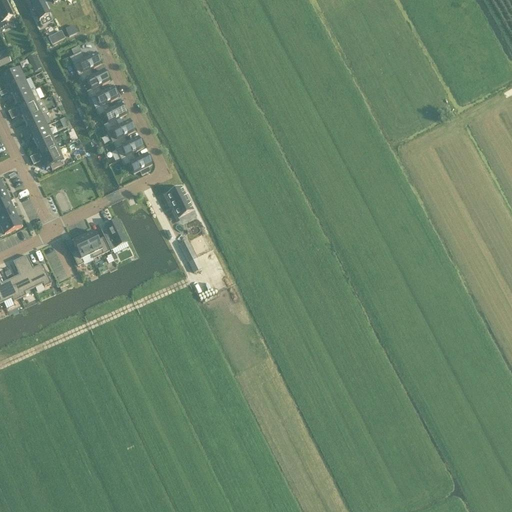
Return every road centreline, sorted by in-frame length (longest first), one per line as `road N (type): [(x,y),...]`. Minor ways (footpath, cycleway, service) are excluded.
road 1 (residential): [(50,228),(164,174),(100,46)]
road 2 (track): [(0,367),(181,284)]
